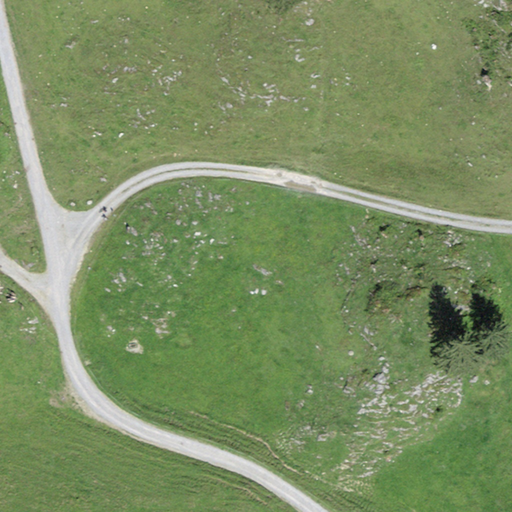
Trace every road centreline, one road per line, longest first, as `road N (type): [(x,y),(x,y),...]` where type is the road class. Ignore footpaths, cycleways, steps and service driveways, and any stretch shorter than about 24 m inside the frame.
road 1 (track): [(56,285),(72,248),(107,204),(155,177),(226,167),(467,223),(511,226)]
road 2 (track): [(56,285),(65,345),(91,407),(122,426),(246,467),(320,511)]
road 3 (track): [(0,21),(56,285)]
